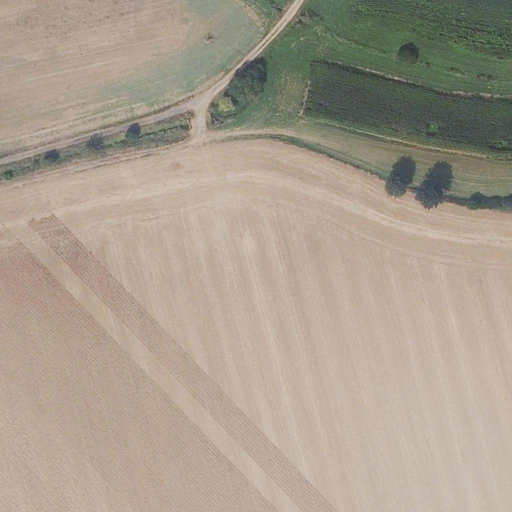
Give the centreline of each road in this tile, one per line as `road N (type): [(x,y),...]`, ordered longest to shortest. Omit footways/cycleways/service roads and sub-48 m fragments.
road 1 (track): [(0,161),(204,102),(202,130),(190,142),(0,188)]
road 2 (track): [(204,102),(299,0)]
